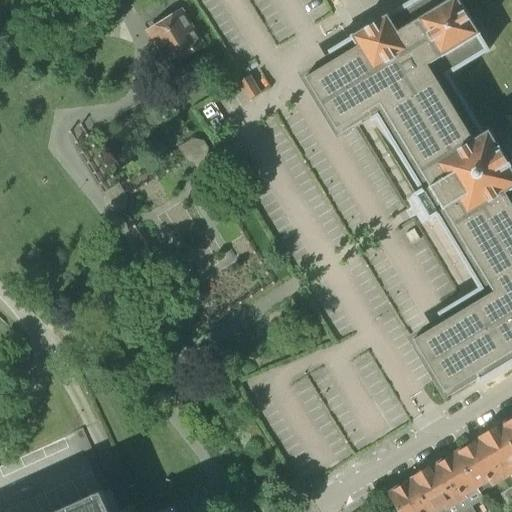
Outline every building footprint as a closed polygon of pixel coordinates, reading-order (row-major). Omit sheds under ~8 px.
[(462,0),(412,0),(391,13),(390,11),(353,33),(354,35),(348,39),(329,50),(331,52),(294,72),(336,139),(371,117),(372,117),(371,119),(372,121),(377,118),(406,168),(400,171),(422,207),(429,219),(437,214),(475,278),(468,283),(474,292),(440,312),(441,314),(406,336),(444,398),(478,377),(481,381),(486,378),(485,378),(511,361),(511,168),(504,154),(488,129),(483,132),(448,73),(489,48),(480,33),(482,32),(462,0)] [(194,27),(183,10),(149,31),(171,69),(205,48),(211,58),(219,54),(200,23),(194,27)] [(249,98),(258,93),(248,76),(239,82),(249,98)] [(511,417),(502,423),(511,440),(511,417)] [(503,479),(504,481),(511,475),(511,471),(511,470),(511,469),(511,440),(502,423),(479,437),(503,479)] [(456,451),(478,487),(489,480),(492,486),(503,479),(479,437),(456,451)] [(435,464),(462,511),(475,511),(471,505),(484,498),(478,487),(456,451),(435,464)] [(432,511),(462,511),(435,464),(412,478),(432,511)] [(432,511),(412,478),(388,492),(399,511),(432,511)] [(114,511),(105,489),(53,511),(114,511)] [(511,495),(509,489),(501,494),(508,506),(511,504),(511,495)]
